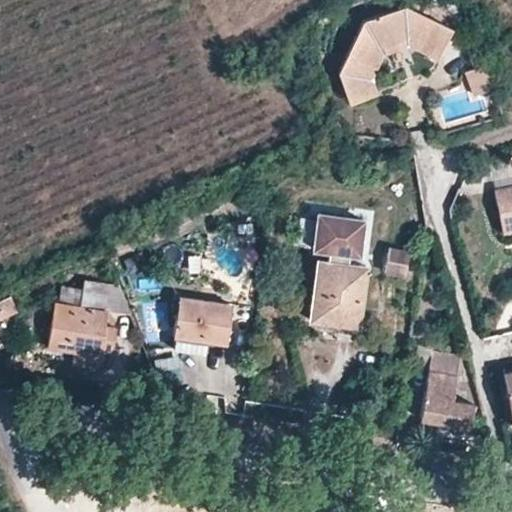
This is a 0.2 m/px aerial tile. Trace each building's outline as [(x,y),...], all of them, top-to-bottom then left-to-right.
[(407,42),(442,54),(451,26),(405,7),(359,23),(336,67),(350,100),(377,91),(368,72),(382,52),(407,42)] [(438,63),(442,54),(407,42),(382,52),(368,72),(377,91),(385,90),(382,71),(411,56),(438,63)] [(472,93),(492,85),(484,65),(464,72),(472,93)] [(511,178),(485,184),(495,227),(511,223),(511,178)] [(356,251),(358,216),(312,212),(310,248),(325,248),(325,258),(315,258),(311,317),(359,321),(363,262),(344,261),(345,250),(356,251)] [(377,246),(375,271),(393,273),(395,248),(377,246)] [(45,352),(94,359),(99,331),(101,315),(104,290),(79,286),(74,312),(51,309),(45,352)] [(115,291),(104,290),(101,315),(125,318),(115,291)] [(201,334),(222,336),(226,297),(174,291),(170,330),(201,334)] [(201,334),(170,330),(169,342),(199,345),(201,334)] [(99,331),(94,359),(93,370),(104,371),(110,333),(99,331)] [(406,388),(421,392),(429,349),(413,347),(406,388)] [(429,349),(421,392),(416,418),(476,429),(478,415),(464,413),(466,402),(447,399),(452,360),(439,356),(439,351),(429,349)] [(511,370),(500,373),(508,410),(511,409),(511,370)]
